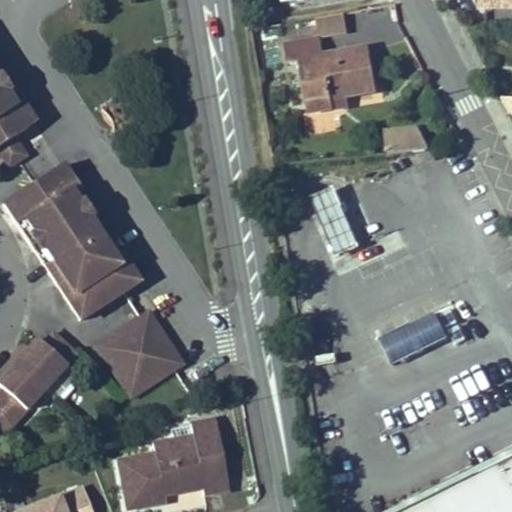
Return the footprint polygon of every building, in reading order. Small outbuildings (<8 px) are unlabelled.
[(348,30),(346,15),(329,18),(329,20),(332,33),(348,30)] [(321,35),(332,33),(329,20),(319,22),(321,35)] [(376,92),(369,48),(324,56),(321,40),(286,46),(289,63),(300,61),(310,112),(333,108),(331,99),(346,97),(376,92)] [(0,70),(0,84),(28,129),(35,125),(0,70)] [(28,129),(0,84),(0,147),(11,140),(28,129)] [(346,97),(331,99),(333,108),(348,106),(346,97)] [(316,112),(317,131),(337,130),(336,111),(316,112)] [(426,150),(416,129),(409,130),(411,152),(426,150)] [(411,152),(409,130),(385,132),(387,153),(411,152)] [(24,160),(11,140),(0,147),(0,155),(9,170),(24,160)] [(137,285),(62,167),(56,172),(131,289),(137,285)] [(131,289),(56,172),(3,206),(77,323),(123,293),(131,289)] [(316,191),(329,252),(355,247),(342,186),(316,191)] [(393,365),(464,332),(451,304),(380,337),(393,365)] [(187,361),(151,307),(92,344),(128,399),(187,361)] [(0,429),(7,427),(63,368),(61,367),(72,355),(51,335),(41,346),(35,341),(0,378),(0,429)] [(202,497),(228,494),(216,422),(190,426),(191,431),(194,448),(174,451),(172,441),(152,444),(154,454),(117,460),(125,510),(163,504),(162,496),(200,490),(202,497)] [(172,441),(174,451),(194,448),(191,431),(171,434),(172,441)] [(511,511),(511,455),(395,511),(511,511)] [(90,511),(83,491),(25,511),(90,511)]
